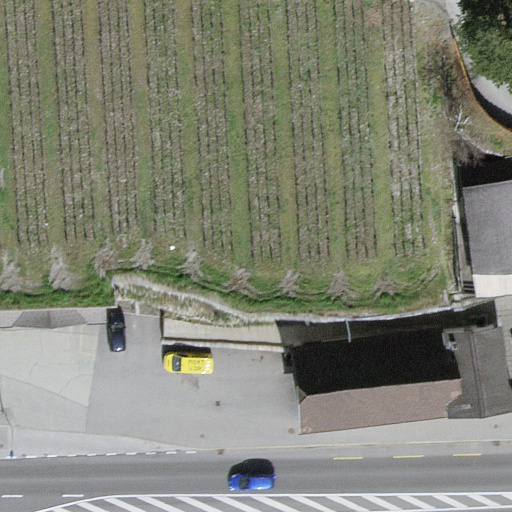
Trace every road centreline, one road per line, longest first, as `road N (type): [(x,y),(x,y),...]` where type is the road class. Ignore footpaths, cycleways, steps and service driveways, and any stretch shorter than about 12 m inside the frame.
road 1 (primary): [(511,499),(14,511)]
road 2 (track): [(511,112),(466,69),(455,0)]
